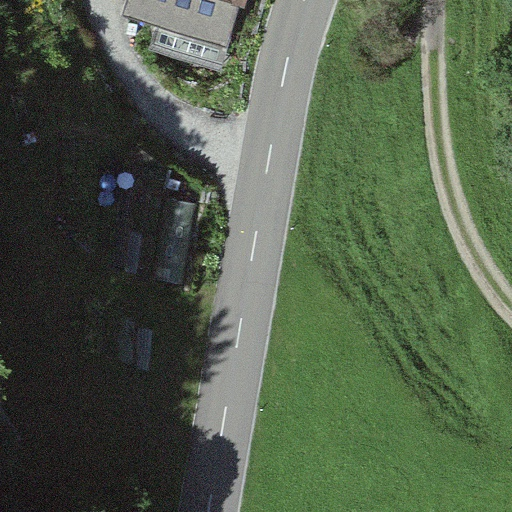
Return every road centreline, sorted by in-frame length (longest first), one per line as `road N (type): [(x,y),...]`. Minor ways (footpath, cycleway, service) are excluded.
road 1 (tertiary): [(205,511),(276,119),(312,0)]
road 2 (track): [(442,0),(438,95),(470,245),(511,289)]
